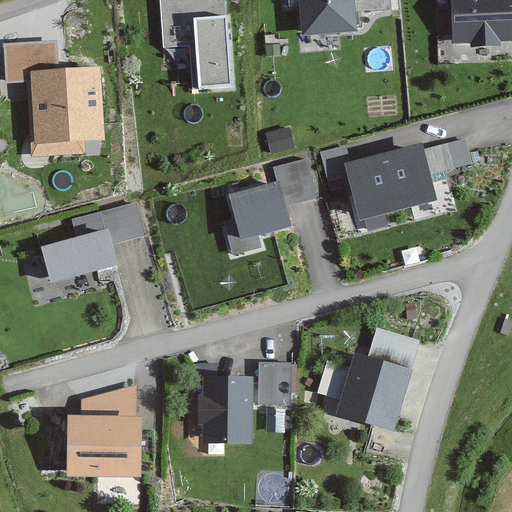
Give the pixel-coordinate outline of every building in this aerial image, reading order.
[(221,0),(182,0),(162,2),(166,46),(191,44),(194,89),(228,86),(221,0)] [(300,0),(304,36),(354,31),(352,11),(388,8),(386,0),(300,0)] [(505,0),(438,0),(441,45),(508,41),(505,0)] [(8,49),(10,81),(34,79),(38,141),(100,138),(96,75),(54,77),(53,47),(8,49)] [(339,180),(350,220),(425,201),(419,176),(464,165),(458,141),(412,153),(409,144),(345,160),(342,148),(315,154),(323,184),(339,180)] [(269,185),(219,198),(229,239),(278,227),(274,210),(311,200),(301,162),(265,171),(269,185)] [(33,246),(41,283),(108,267),(104,247),(141,239),(133,205),(66,220),(70,238),(33,246)] [(267,401),(266,424),(293,425),(295,357),(261,355),(259,400),(267,401)] [(409,376),(356,360),(340,416),(393,432),(409,376)] [(242,379),(197,380),(198,445),(243,444),(242,379)] [(128,477),(128,386),(75,403),(75,416),(53,417),(53,477),(128,477)]
